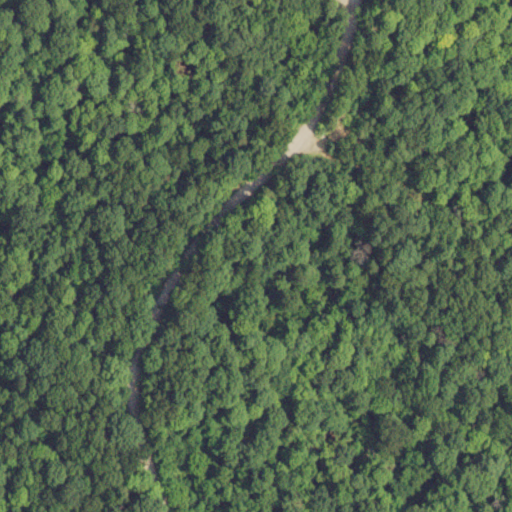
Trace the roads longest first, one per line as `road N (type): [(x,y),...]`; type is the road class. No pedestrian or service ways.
road 1 (tertiary): [(176,511),(165,388),(280,213),(346,70),(354,0)]
road 2 (residential): [(346,70),(481,287),(511,304)]
